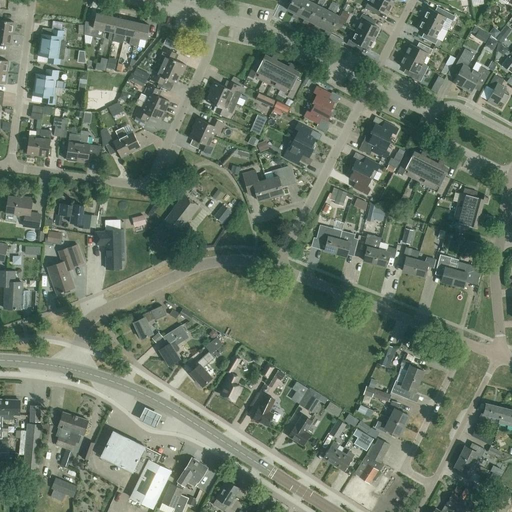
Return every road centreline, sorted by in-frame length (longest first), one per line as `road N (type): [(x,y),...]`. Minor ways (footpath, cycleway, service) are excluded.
road 1 (residential): [(217,18),(151,182),(9,167)]
road 2 (secondary): [(334,511),(157,401),(72,369)]
road 3 (unclassified): [(72,369),(83,328),(101,311),(197,265),(277,267)]
road 4 (unclassified): [(277,267),(464,343)]
road 5 (residential): [(433,482),(408,471),(406,461),(464,343)]
road 6 (residential): [(9,167),(32,0)]
road 7 (residential): [(370,84),(266,29),(217,18)]
road 8 (residential): [(433,482),(497,355)]
road 9 (residential): [(310,202),(370,84)]
